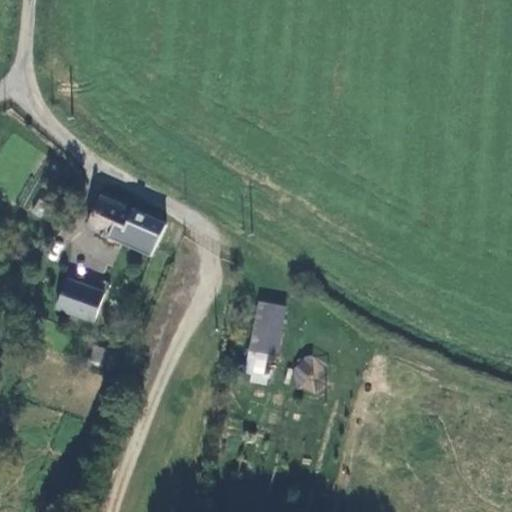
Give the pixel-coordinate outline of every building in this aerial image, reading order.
[(127,235),(159,248),(169,223),(104,195),(90,226),(124,241),(127,235)] [(62,307),(100,321),(110,292),(72,278),(62,307)] [(280,356),(289,308),(264,303),(255,352),(254,352),(251,373),(268,377),(271,354),(280,356)] [(101,365),(121,372),(128,352),(108,345),(101,365)] [(324,391),(325,358),(295,356),(294,390),(324,391)]
